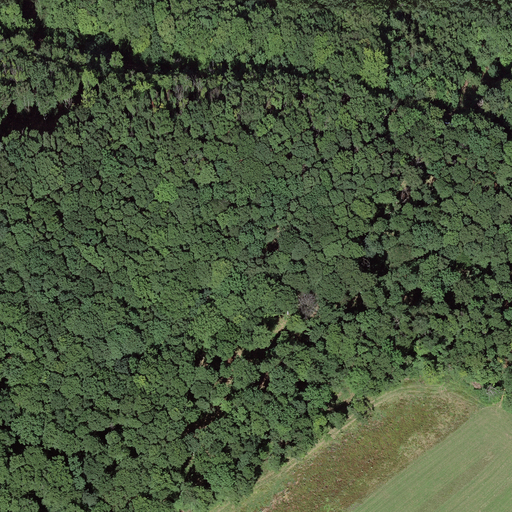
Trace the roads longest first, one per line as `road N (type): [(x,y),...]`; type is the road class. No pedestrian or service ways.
road 1 (track): [(499,141),(447,113),(288,70),(150,67),(0,35)]
road 2 (track): [(222,511),(408,395),(451,393),(511,421)]
road 3 (track): [(511,312),(499,141)]
